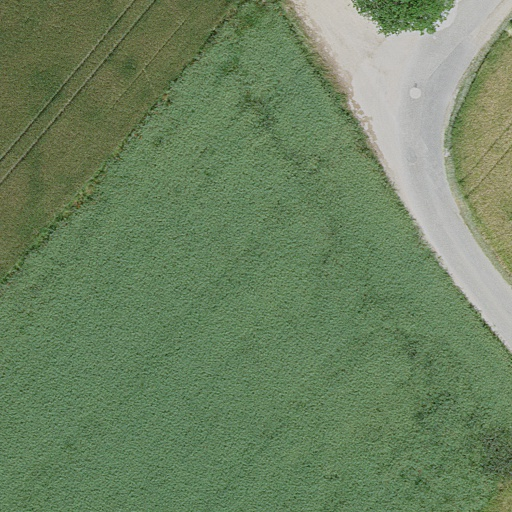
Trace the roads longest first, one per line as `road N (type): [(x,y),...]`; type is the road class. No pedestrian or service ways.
road 1 (track): [(511,313),(465,257),(421,139),(430,81)]
road 2 (track): [(334,0),(430,81)]
